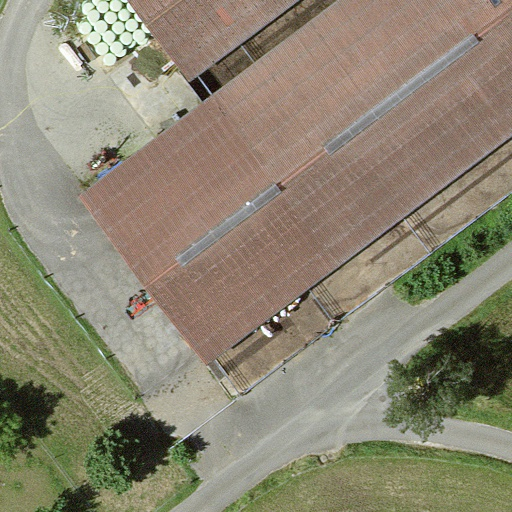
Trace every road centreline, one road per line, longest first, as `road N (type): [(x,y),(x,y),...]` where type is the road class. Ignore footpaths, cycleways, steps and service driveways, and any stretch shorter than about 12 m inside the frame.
road 1 (unclassified): [(340,412),(511,277)]
road 2 (unclassified): [(340,412),(511,441)]
road 3 (residential): [(211,511),(340,412)]
